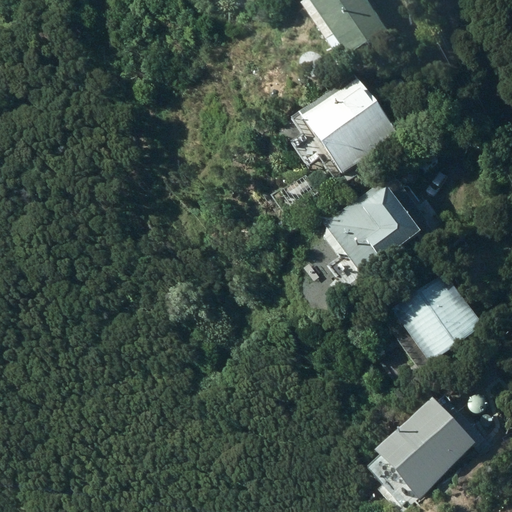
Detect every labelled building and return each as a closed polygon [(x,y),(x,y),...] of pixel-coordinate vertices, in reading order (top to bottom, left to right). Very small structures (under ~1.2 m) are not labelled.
[(332,52),(346,71),(385,42),(353,0),(331,0),(306,19),(308,22),(302,26),(325,57),(332,52)] [(354,94),(297,136),(338,191),(395,149),(354,94)] [(310,176),(281,199),(296,218),(325,195),(310,176)] [(323,235),(362,287),(378,275),(380,277),(400,262),(405,268),(438,243),(392,183),(323,235)] [(424,219),(433,212),(426,203),(417,210),(424,219)] [(430,378),(482,339),(443,288),(391,327),(430,378)] [(431,419),(378,477),(415,511),(418,511),(470,454),(431,419)]
